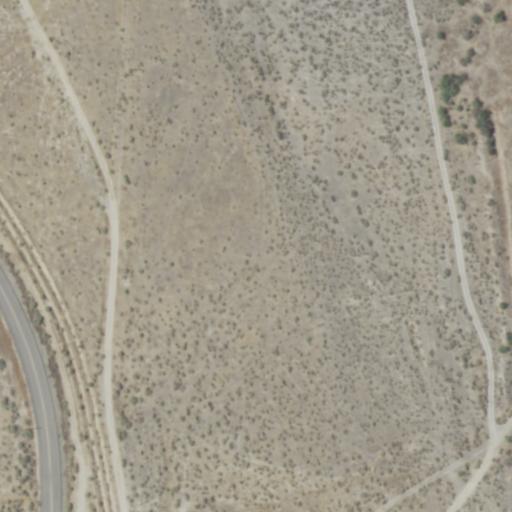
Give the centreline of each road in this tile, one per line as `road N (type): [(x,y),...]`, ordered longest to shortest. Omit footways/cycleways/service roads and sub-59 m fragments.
road 1 (track): [(73,511),(112,499),(159,368),(134,149),(113,138),(108,76),(76,0)]
road 2 (residential): [(50,511),(45,410),(0,287)]
